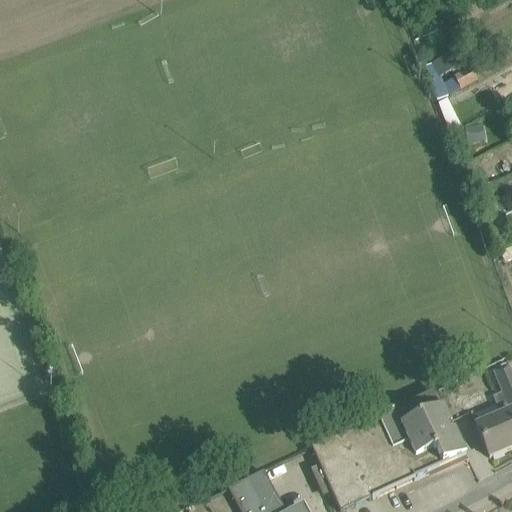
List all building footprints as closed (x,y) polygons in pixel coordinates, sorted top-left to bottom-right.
[(407,24),(415,41),(439,30),(430,11),(407,24)] [(430,64),(437,78),(466,64),(459,48),(430,64)] [(467,130),(470,146),(488,143),(485,126),(470,129),(467,130)] [(475,203),(483,224),(499,218),(489,190),(473,199),(475,203)] [(493,375),(502,396),(493,400),(501,418),(476,429),(489,460),(511,450),(511,376),(509,368),(493,375)] [(439,399),(392,420),(419,480),(463,458),(439,399)] [(392,420),(344,442),(371,502),(419,480),(392,420)] [(348,511),(371,502),(344,442),(313,455),(338,511),(348,511)] [(284,511),(264,475),(228,493),(239,511),(284,511)]
